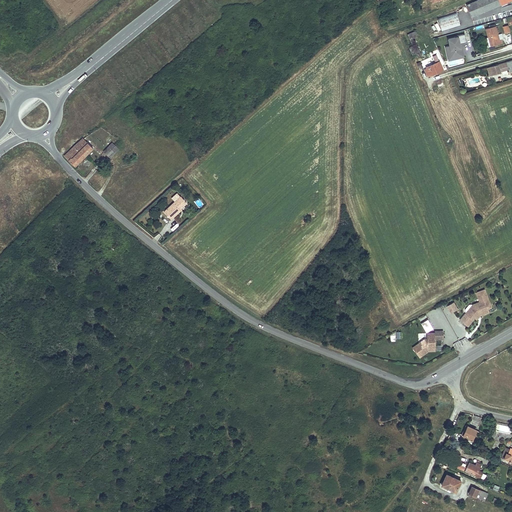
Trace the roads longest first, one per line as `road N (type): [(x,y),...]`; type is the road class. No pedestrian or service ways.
road 1 (tertiary): [(53,151),(101,200),(254,323),(402,382),(448,370)]
road 2 (unclassified): [(460,405),(426,478),(459,499)]
